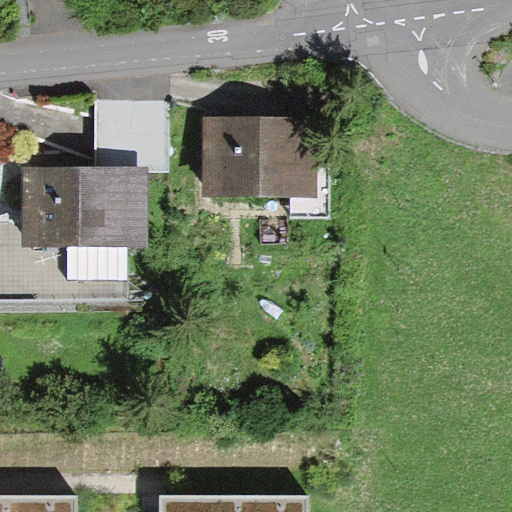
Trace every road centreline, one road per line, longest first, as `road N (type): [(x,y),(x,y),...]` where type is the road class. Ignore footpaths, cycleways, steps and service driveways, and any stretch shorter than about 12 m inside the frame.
road 1 (residential): [(394,25),(0,67)]
road 2 (residential): [(511,122),(459,123),(423,104),(394,25)]
